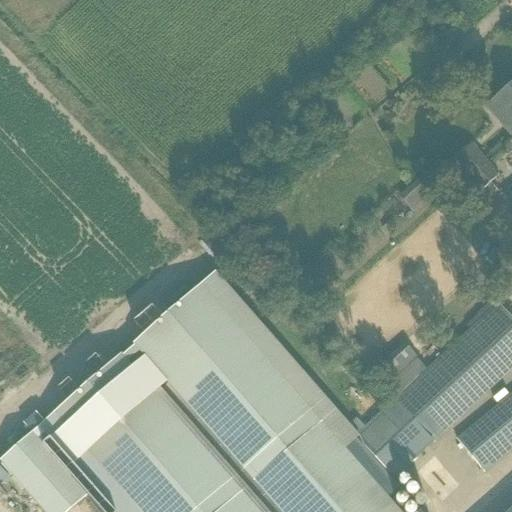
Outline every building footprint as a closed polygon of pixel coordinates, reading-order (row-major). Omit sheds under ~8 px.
[(511,83),(489,104),(511,130),(511,83)] [(441,170),(455,185),(485,159),(471,144),(441,170)] [(485,159),(455,185),(460,191),(469,183),(477,192),(498,174),(485,159)] [(398,198),(411,211),(421,203),(423,206),(436,192),(423,178),(398,198)] [(134,345),(139,351),(143,356),(130,368),(120,357),(55,414),(140,511),(418,511),(393,483),(355,440),(339,453),(196,290),(134,345)] [(353,438),(395,481),(511,371),(511,321),(497,305),(364,428),(356,419),(345,429),(353,438)] [(511,397),(457,443),(484,475),(511,451),(511,397)] [(0,463),(43,511),(69,511),(87,497),(32,435),(0,463)]
